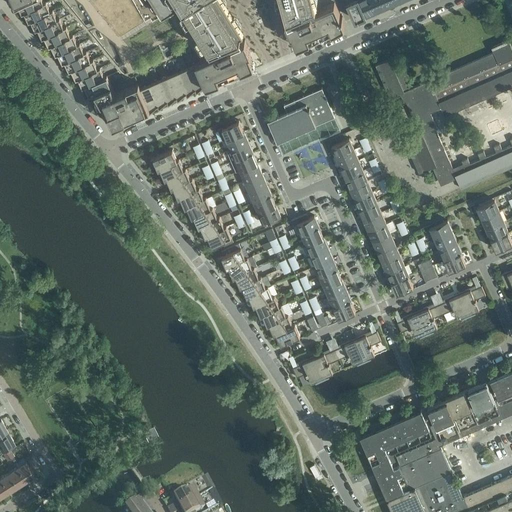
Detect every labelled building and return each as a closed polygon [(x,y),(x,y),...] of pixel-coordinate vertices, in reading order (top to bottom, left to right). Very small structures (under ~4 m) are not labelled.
[(15,0),(16,2),(18,1),(23,11),(25,10),(29,19),(32,18),(36,27),(39,26),(43,35),(46,34),(50,44),(52,42),(56,52),(59,51),(63,60),(65,59),(66,59),(70,68),(73,67),(77,76),(79,75),(83,85),(86,83),(90,93),(96,90),(99,96),(102,94),(104,99),(101,100),(102,101),(103,101),(108,112),(109,111),(113,119),(116,118),(117,120),(126,117),(126,118),(139,111),(137,108),(142,106),(143,109),(150,106),(150,108),(151,108),(159,102),(160,104),(168,98),(169,100),(177,93),(179,96),(187,89),(188,92),(196,85),(197,88),(205,81),(207,84),(220,79),(220,78),(225,76),(224,73),(228,71),(230,74),(243,69),(243,68),(250,65),(250,64),(249,62),(252,60),(252,61),(253,60),(249,52),(251,52),(245,39),(243,40),(242,36),(243,35),(221,0),(279,0),(284,17),(286,16),(288,20),(286,21),(291,34),(293,34),(296,41),(297,41),(300,40),(301,42),(301,43),(304,42),(304,41),(309,39),(309,40),(322,34),(320,31),(325,29),(326,32),(332,29),(332,30),(345,24),(334,0),(319,0),(316,2),(315,0),(15,0)] [(357,0),(350,0),(347,2),(356,24),(366,19),(359,2),(357,0)] [(368,0),(362,0),(359,2),(366,19),(375,15),(368,0)] [(379,0),(368,0),(375,15),(385,11),(379,0)] [(391,0),(379,0),(385,11),(394,7),(391,0)] [(437,127),(431,112),(430,111),(441,106),(445,116),(446,115),(445,114),(461,107),(461,108),(462,108),(461,107),(477,100),(477,101),(478,101),(477,100),(493,93),(493,94),(494,94),(493,93),(509,86),(509,87),(510,87),(509,86),(511,85),(511,47),(509,39),(492,47),(494,52),(430,80),(430,79),(408,89),(404,78),(409,76),(407,70),(401,73),(397,62),(402,60),(400,54),(376,65),(377,65),(384,80),(383,81),(384,81),(391,96),(390,97),(404,91),(408,100),(406,101),(421,133),(405,140),(406,140),(413,156),(412,156),(413,156),(414,156),(420,172),(419,172),(419,173),(435,166),(442,181),(456,176),(461,189),(462,188),(461,187),(477,180),(477,181),(478,181),(478,180),(493,173),(494,174),(494,173),(509,166),(510,167),(510,166),(511,165),(511,137),(510,139),(511,143),(511,144),(502,149),(500,143),(494,146),(496,152),(486,156),(484,150),(478,153),(480,159),(470,163),(467,157),(462,160),(464,166),(454,170),(442,143),(435,127),(437,127)] [(278,116),(269,120),(269,119),(268,119),(278,142),(279,142),(279,141),(287,137),(287,138),(288,137),(297,133),(297,134),(298,133),(297,133),(306,129),(307,129),(315,125),(316,126),(316,125),(335,117),(322,88),(284,105),(287,112),(279,116),(278,115),(278,116)] [(223,140),(227,139),(244,131),(244,130),(239,120),(236,122),(235,120),(229,122),(230,124),(218,129),(223,140)] [(227,139),(231,149),(249,141),(244,131),(227,139)] [(360,139),(363,145),(369,142),(366,137),(360,139)] [(332,146),(337,156),(354,149),(350,138),(332,146)] [(202,142),(205,148),(211,145),(208,140),(202,142)] [(227,151),(232,161),(254,152),(249,141),(231,149),(227,151)] [(369,142),(363,145),(365,151),(371,148),(369,142)] [(193,146),(196,152),(202,149),(200,144),(193,146)] [(211,145),(205,148),(207,154),(213,151),(211,145)] [(158,168),(180,159),(179,159),(177,159),(173,149),(155,157),(155,156),(151,158),(153,164),(154,164),(154,163),(156,162),(158,168)] [(202,149),(196,152),(198,158),(205,155),(202,149)] [(337,156),(341,167),(359,159),(354,149),(337,156)] [(236,172),(241,170),(258,163),(258,161),(257,161),(254,153),(254,152),(232,161),(236,172)] [(369,160),(372,166),(378,163),(375,158),(369,160)] [(164,177),(165,178),(186,168),(184,169),(180,159),(158,168),(160,173),(161,173),(160,173),(162,172),(165,177),(164,177)] [(345,176),(346,177),(363,170),(359,159),(341,167),(342,168),(346,176),(345,176)] [(211,163),(214,169),(220,166),(217,161),(211,163)] [(241,170),(245,181),(263,173),(258,163),(241,170)] [(378,163),(372,166),(374,172),(380,169),(378,163)] [(202,167),(205,173),(211,170),(209,164),(202,167)] [(220,166),(214,169),(216,175),(222,172),(220,166)] [(171,187),(193,178),(191,178),(186,168),(165,178),(167,183),(167,182),(169,181),(171,187)] [(211,170),(205,173),(207,179),(214,176),(211,170)] [(346,177),(350,188),(368,180),(363,170),(346,177)] [(245,181),(250,191),(267,183),(263,173),(245,181)] [(178,196),(178,197),(200,188),(200,187),(197,188),(193,178),(171,187),(174,192),(176,191),(178,196)] [(378,181),(381,187),(387,184),(384,179),(378,181)] [(350,188),(355,198),(372,191),(368,180),(350,188)] [(227,182),(221,185),(223,190),(229,187),(227,182)] [(250,191),(254,202),(272,194),(267,183),(250,191)] [(387,184),(381,187),(383,193),(389,190),(387,184)] [(185,206),(185,207),(207,197),(206,197),(204,197),(200,188),(178,197),(180,202),(181,202),(181,201),(183,200),(185,206)] [(234,191),(236,197),(243,194),(240,188),(234,191)] [(355,198),(359,209),(377,201),(372,191),(355,198)] [(225,195),(228,201),(234,198),(231,192),(225,195)] [(243,194),(236,197),(239,203),(245,200),(243,194)] [(254,202),(259,212),(276,204),(276,203),(276,204),(272,195),(272,194),(254,202)] [(191,215),(192,216),(213,207),(213,206),(211,207),(207,197),(185,207),(187,211),(188,211),(187,211),(189,210),(192,215),(191,215)] [(234,198),(228,201),(230,206),(236,204),(234,198)] [(390,201),(393,207),(399,204),(396,198),(390,201)] [(477,207),(482,218),(500,210),(495,199),(477,207)] [(364,218),(364,219),(382,211),(377,201),(359,209),(360,210),(364,218)] [(276,204),(259,212),(264,223),(281,215),(276,204)] [(399,204),(393,207),(395,212),(401,210),(399,204)] [(198,225),(199,226),(220,216),(218,217),(213,207),(192,216),(194,221),(196,220),(199,225),(198,225)] [(243,212),(246,218),(252,215),(249,209),(243,212)] [(482,218),(486,228),(504,221),(500,210),(482,218)] [(364,219),(369,230),(386,222),(382,211),(364,219)] [(234,216),(237,222),(243,219),(240,213),(234,216)] [(297,223),(302,234),(320,226),(315,215),(309,218),(307,213),(291,220),(293,224),(297,223)] [(252,215),(246,218),(248,224),(254,221),(252,215)] [(205,234),(205,235),(227,226),(227,225),(225,226),(220,216),(199,226),(201,231),(201,230),(203,229),(205,234)] [(243,219),(237,222),(239,227),(245,225),(243,219)] [(394,219),(387,222),(391,230),(398,228),(394,219)] [(430,227),(435,238),(453,231),(448,220),(430,227)] [(397,223),(399,229),(405,226),(403,221),(397,223)] [(486,228),(491,239),(509,231),(504,221),(486,228)] [(369,230),(373,240),(391,233),(386,222),(369,230)] [(227,226),(205,235),(207,240),(208,240),(208,239),(210,239),(213,245),(220,242),(222,247),(234,241),(227,226)] [(302,234),(306,244),(324,237),(324,236),(323,236),(320,227),(320,226),(302,234)] [(405,226),(399,229),(402,235),(408,232),(405,226)] [(271,238),(277,235),(274,227),(267,230),(271,238)] [(435,238),(440,249),(457,241),(453,231),(435,238)] [(509,231),(491,239),(491,240),(492,240),(496,250),(500,248),(501,250),(507,248),(506,246),(511,242),(511,240),(509,232),(509,231)] [(373,240),(378,251),(395,243),(391,233),(373,240)] [(279,237),(282,242),(288,240),(285,234),(279,237)] [(306,244),(311,255),(329,247),(324,237),(306,244)] [(416,240),(419,246),(425,243),(422,237),(416,240)] [(270,241),(273,246),(279,244),(276,238),(270,241)] [(288,240),(282,242),(284,248),(290,246),(288,240)] [(407,244),(410,249),(416,247),(414,241),(407,244)] [(440,249),(444,259),(462,252),(457,241),(440,249)] [(226,266),(226,267),(248,257),(248,256),(246,257),(239,242),(226,248),(228,253),(224,255),(223,254),(219,256),(222,262),(222,261),(224,260),(227,266),(226,266)] [(382,260),(382,261),(400,254),(395,243),(378,251),(378,252),(379,252),(382,260)] [(425,243),(419,246),(421,251),(427,249),(425,243)] [(279,244),(273,246),(275,252),(281,250),(279,244)] [(311,255),(316,265),(333,257),(329,247),(311,255)] [(416,247),(410,249),(412,255),(419,252),(416,247)] [(462,252),(444,259),(445,260),(449,270),(457,267),(458,269),(463,266),(462,264),(466,263),(462,253),(462,252)] [(382,261),(387,272),(404,264),(400,254),(382,261)] [(288,258),(291,264),(297,261),(294,255),(288,258)] [(233,275),(233,276),(255,267),(255,266),(252,267),(248,257),(226,267),(229,271),(231,270),(233,275)] [(316,265),(320,276),(338,268),(333,257),(316,265)] [(430,258),(424,261),(426,267),(433,264),(430,258)] [(279,262),(282,267),(288,265),(285,259),(279,262)] [(297,261),(291,264),(293,269),(299,267),(297,261)] [(418,264),(421,270),(426,267),(424,261),(418,264)] [(387,272),(391,282),(409,275),(404,264),(387,272)] [(433,264),(426,267),(431,278),(438,276),(433,264)] [(288,265),(282,267),(284,273),(291,271),(288,265)] [(240,285),(240,286),(262,276),(261,275),(259,276),(255,267),(233,276),(235,281),(236,281),(236,280),(238,279),(240,285)] [(426,267),(421,270),(425,281),(431,278),(426,267)] [(320,276),(325,286),(342,278),(338,269),(338,268),(320,276)] [(511,285),(511,270),(508,272),(508,271),(501,274),(507,288),(511,285)] [(300,278),(303,283),(309,281),(306,275),(300,278)] [(409,275),(391,282),(392,283),(397,293),(400,291),(401,293),(407,291),(406,289),(413,286),(409,276),(409,275)] [(247,294),(247,295),(268,286),(268,285),(266,286),(262,276),(240,286),(242,291),(243,290),(245,289),(247,294)] [(325,286),(329,297),(347,289),(342,278),(325,286)] [(291,281),(294,287),(300,284),(297,279),(291,281)] [(309,281),(303,283),(305,289),(311,286),(309,281)] [(300,284),(294,287),(296,293),(302,290),(300,284)] [(460,293),(469,314),(476,311),(475,310),(479,308),(476,301),(477,300),(476,299),(486,295),(482,285),(477,288),(476,285),(465,290),(466,291),(460,293)] [(253,304),(254,305),(275,295),(273,296),(268,286),(247,295),(249,300),(250,300),(249,300),(251,299),(254,304),(253,304)] [(329,297),(334,307),(351,299),(347,289),(329,297)] [(444,301),(440,304),(444,313),(453,309),(453,311),(455,310),(458,318),(462,316),(462,317),(469,314),(460,293),(460,294),(454,296),(454,295),(443,299),(444,301)] [(260,314),(282,305),(282,304),(280,305),(275,295),(254,305),(256,310),(256,309),(258,308),(260,313),(260,314)] [(309,299),(312,304),(318,302),(315,296),(309,299)] [(351,299),(334,307),(334,308),(335,308),(339,318),(346,315),(347,317),(353,314),(352,312),(356,311),(351,301),(352,301),(351,299)] [(300,303),(303,308),(309,305),(306,300),(300,303)] [(318,302),(312,304),(314,310),(320,308),(318,302)] [(418,311),(427,332),(434,330),(433,328),(438,327),(434,319),(435,319),(435,317),(444,313),(440,304),(435,306),(434,303),(423,308),(424,309),(418,311)] [(267,323),(267,324),(289,314),(286,315),(282,305),(260,314),(262,319),(263,319),(265,318),(267,323)] [(309,305),(303,308),(305,314),(312,311),(309,305)] [(427,332),(418,311),(418,312),(413,314),(412,313),(402,317),(403,320),(397,322),(402,331),(411,327),(412,329),(413,328),(416,336),(420,334),(421,335),(427,332)] [(316,315),(321,326),(327,324),(322,312),(316,315)] [(274,333),(296,324),(295,323),(293,324),(289,314),(267,324),(269,329),(270,328),(272,327),(274,332),(274,333)] [(307,319),(312,330),(319,328),(314,316),(307,319)] [(296,324),(274,333),(276,338),(277,338),(276,338),(278,337),(281,343),(300,335),(296,324)] [(356,338),(355,338),(365,360),(371,357),(371,356),(375,354),(372,346),(373,346),(372,344),(381,340),(377,331),(372,333),(371,331),(361,335),(361,336),(356,339),(356,338)] [(340,347),(335,349),(339,359),(348,355),(349,356),(350,356),(353,363),(358,361),(358,363),(365,360),(355,338),(355,339),(350,341),(349,340),(339,345),(340,347)] [(314,356),(314,357),(323,378),(329,375),(329,374),(333,372),(330,365),(331,364),(330,363),(339,359),(335,349),(330,351),(329,349),(319,353),(319,355),(314,357),(314,356)] [(323,378),(314,357),(313,357),(308,359),(308,358),(297,363),(298,365),(293,367),(297,377),(307,373),(307,374),(308,374),(312,382),(316,380),(316,381),(323,378)] [(491,381),(488,383),(502,418),(511,413),(511,378),(509,371),(490,379),(491,381)] [(468,389),(465,390),(480,427),(502,418),(488,383),(487,381),(468,388),(468,389)] [(465,390),(446,398),(462,435),(480,427),(465,390)] [(428,406),(428,407),(444,443),(462,435),(446,398),(428,406)] [(360,436),(387,498),(410,488),(402,470),(418,463),(416,458),(441,447),(440,444),(444,443),(428,407),(422,410),(422,409),(360,436)] [(8,430),(0,434),(0,446),(2,450),(15,443),(8,430)] [(10,449),(7,451),(11,457),(14,455),(15,456),(20,453),(15,446),(10,449)] [(26,461),(17,467),(26,480),(34,475),(26,461)] [(17,467),(9,472),(17,486),(26,480),(17,467)] [(410,488),(387,498),(393,511),(470,511),(464,495),(463,496),(452,471),(452,470),(410,488)] [(9,472),(0,477),(9,491),(17,486),(9,472)] [(511,474),(501,479),(511,504),(511,474)] [(0,477),(0,495),(0,496),(9,491),(0,477)] [(511,511),(511,504),(501,479),(464,495),(470,511),(511,511)] [(324,482),(316,486),(321,493),(328,489),(324,482)] [(177,508),(180,506),(199,496),(194,485),(174,496),(177,502),(175,505),(177,508)] [(199,496),(180,506),(182,511),(194,511),(205,506),(199,496)] [(147,511),(139,500),(126,510),(127,511),(147,511)]
